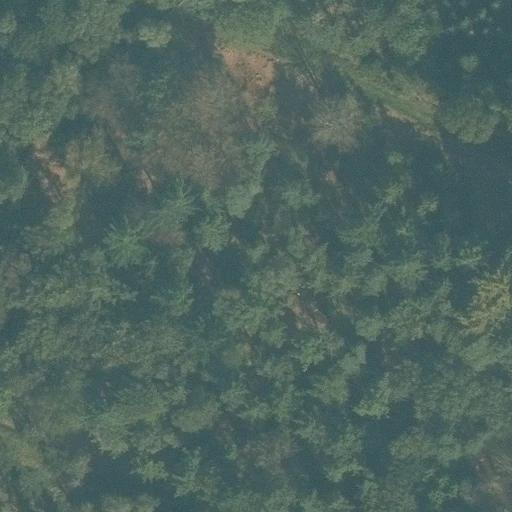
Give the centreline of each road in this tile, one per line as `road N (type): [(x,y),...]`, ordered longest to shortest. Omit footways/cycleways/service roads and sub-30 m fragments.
road 1 (unclassified): [(0,436),(189,511)]
road 2 (unclassified): [(0,133),(73,0)]
